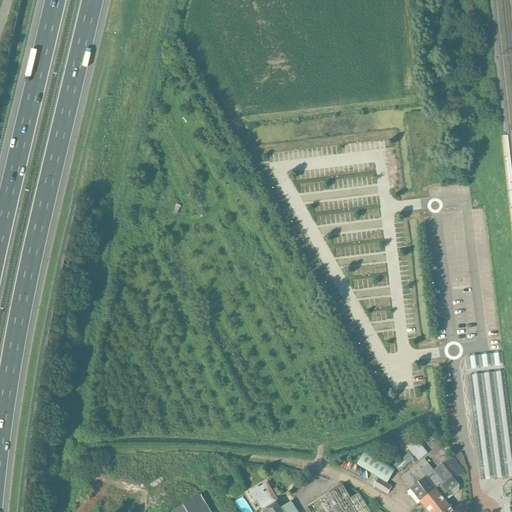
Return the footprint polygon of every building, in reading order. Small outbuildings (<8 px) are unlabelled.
[(511,441),(498,355),(464,359),(480,483),(511,478),(511,441)] [(408,434),(397,443),(401,447),(412,439),(408,434)] [(395,445),(384,453),(388,458),(399,450),(395,445)] [(388,482),(396,468),(364,450),(356,463),(388,482)] [(399,469),(413,458),(409,453),(395,464),(399,469)] [(465,471),(453,456),(447,461),(459,476),(465,471)] [(424,459),(401,478),(411,490),(407,492),(417,504),(420,501),(428,511),(453,511),(446,503),(459,492),(460,486),(442,464),(434,470),(424,459)] [(378,479),(373,486),(387,494),(391,487),(378,479)] [(256,489),(247,495),(256,509),(265,504),(256,489)] [(339,492),(321,503),(326,511),(348,511),(362,504),(357,495),(345,502),(339,492)] [(247,495),(239,500),(246,511),(251,511),(256,509),(247,495)] [(275,497),(265,504),(270,511),(280,511),(283,510),(275,497)] [(178,511),(207,511),(200,499),(178,511)] [(246,511),(239,500),(230,506),(233,511),(246,511)]
